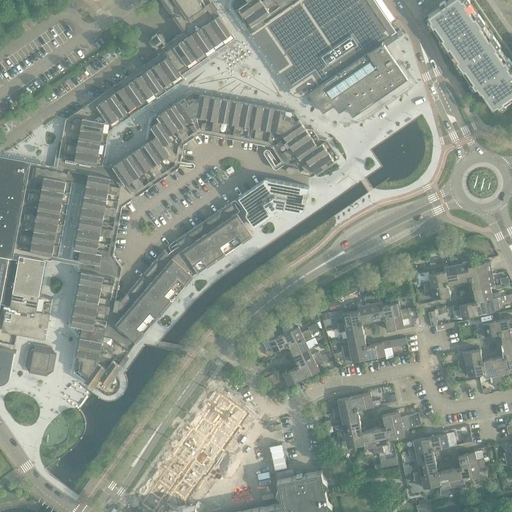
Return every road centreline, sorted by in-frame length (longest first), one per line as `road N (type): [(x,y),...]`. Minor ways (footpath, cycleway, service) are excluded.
road 1 (residential): [(219,347),(249,374),(269,412),(332,384),(421,366)]
road 2 (tertiary): [(98,511),(219,347)]
road 3 (tertiary): [(455,183),(332,258)]
road 4 (tertiary): [(219,347),(332,258)]
road 5 (tertiary): [(332,258),(462,201)]
